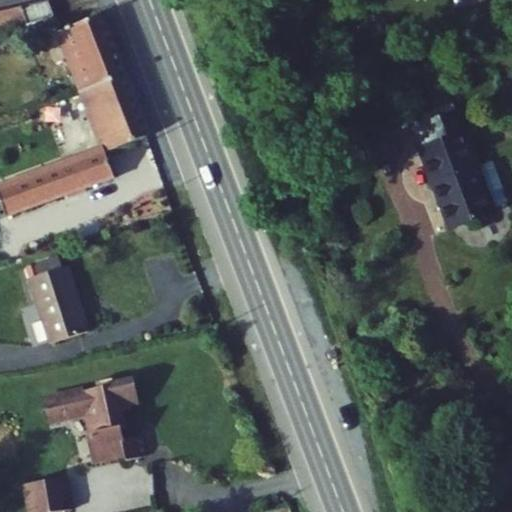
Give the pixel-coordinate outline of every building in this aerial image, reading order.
[(475,0),(482,17),(511,7),(508,0),(475,0)] [(0,18),(0,31),(35,23),(36,27),(61,21),(57,5),(0,18)] [(75,58),(87,92),(133,79),(111,21),(64,34),(62,28),(53,31),(62,61),(75,58)] [(7,188),(13,213),(126,184),(118,151),(155,141),(133,79),(87,92),(108,153),(6,180),(7,188)] [(423,177),(453,258),(500,241),(463,142),(424,156),(430,175),(423,177)] [(0,189),(0,216),(13,213),(7,188),(0,189)] [(37,279),(62,343),(100,329),(75,265),(67,268),(64,258),(45,266),(48,274),(37,279)] [(141,404),(137,382),(116,386),(115,381),(99,384),(100,390),(47,401),(52,423),(68,419),(67,413),(80,410),(81,417),(90,415),(94,436),(89,437),(94,462),(127,455),(128,463),(148,459),(144,438),(126,442),(124,431),(129,430),(124,408),(141,404)] [(67,413),(68,419),(81,417),(80,410),(67,413)] [(26,486),(31,511),(59,511),(74,509),(67,477),(26,486)]
